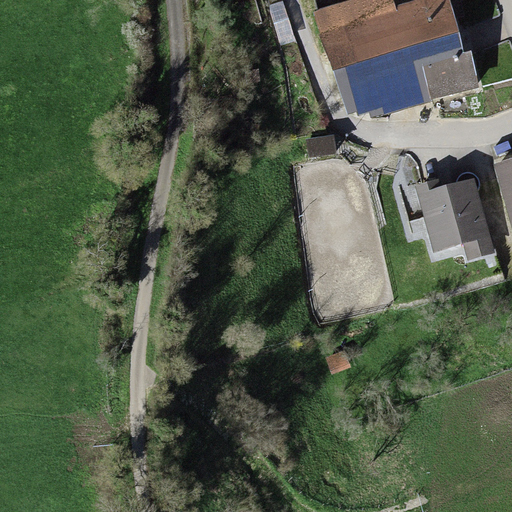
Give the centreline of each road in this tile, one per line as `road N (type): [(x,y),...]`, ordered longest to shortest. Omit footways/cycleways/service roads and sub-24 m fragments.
road 1 (track): [(145,511),(133,390),(170,135),(173,0)]
road 2 (residential): [(290,0),(332,104),(359,133),(384,141),(511,120)]
road 3 (track): [(308,511),(218,425),(136,367)]
